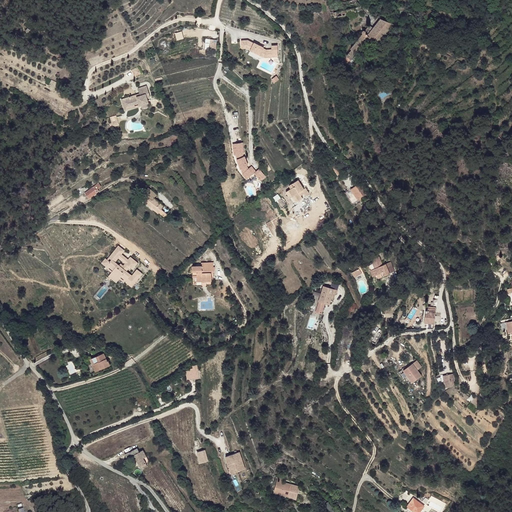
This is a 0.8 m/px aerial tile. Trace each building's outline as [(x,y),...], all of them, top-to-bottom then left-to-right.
[(330,5),(330,9),(333,9),(359,4),(356,0),(338,3),(336,4),(330,5)] [(334,13),(335,17),(350,14),(352,14),(354,12),(360,12),(364,13),(361,7),(355,8),(355,9),(334,13)] [(363,34),(343,59),(344,60),(346,62),(347,60),(349,62),(355,54),(356,55),(369,38),(378,43),(394,24),(381,19),(374,29),(370,25),(365,31),(364,31),(363,31),(362,32),(362,33),(363,34)] [(419,35),(412,45),(417,48),(422,40),(419,35)] [(263,48),(264,48),(254,43),(248,40),(241,41),(242,47),(246,47),(251,49),(250,50),(260,55),(260,54),(263,55),(272,55),(272,54),(278,53),(277,46),(271,46),(272,50),(266,50),(263,48)] [(54,89),(57,82),(51,79),(49,85),(49,86),(54,89)] [(149,103),(147,98),(150,97),(147,86),(138,89),(140,94),(125,99),(127,107),(139,103),(140,106),(149,103)] [(127,107),(125,99),(122,100),(125,111),(140,106),(139,103),(127,107)] [(244,157),(244,155),(245,154),(244,143),(237,144),(238,148),(234,149),(235,155),(236,155),(239,155),(240,159),(244,157)] [(254,174),(260,182),(266,177),(260,170),(256,173),(252,167),(249,170),(247,168),(248,165),(246,157),(244,157),(240,159),(238,160),(241,170),(243,169),(244,173),(242,174),(247,180),(254,174)] [(342,171),(338,165),(334,168),(338,174),(342,171)] [(298,181),(292,185),(302,199),(303,198),(301,196),(300,194),(303,192),(304,194),(306,196),(309,194),(305,188),(304,189),(298,181)] [(356,187),(352,190),(355,196),(358,194),(360,197),(367,192),(360,182),(355,185),(356,187)] [(154,192),(145,185),(141,191),(143,193),(148,197),(149,196),(150,197),(152,196),(154,192)] [(302,199),(292,185),(289,187),(291,190),(289,191),(293,198),(295,196),(299,201),(302,199)] [(85,192),(83,194),(86,199),(89,197),(97,192),(96,190),(93,186),(85,192)] [(161,204),(152,196),(150,197),(149,196),(148,197),(143,193),(139,197),(149,205),(150,204),(157,210),(161,204)] [(113,250),(118,254),(120,253),(123,249),(117,245),(113,250)] [(127,277),(134,282),(141,273),(136,269),(131,275),(125,270),(118,264),(114,261),(117,257),(122,260),(124,257),(120,253),(118,254),(113,250),(108,257),(110,259),(106,264),(112,269),(110,271),(118,278),(120,276),(125,280),(127,277)] [(376,255),(368,259),(370,263),(373,261),(375,266),(372,267),(370,267),(373,274),(375,273),(376,276),(388,271),(383,261),(380,263),(376,255)] [(123,266),(126,269),(129,266),(131,268),(137,262),(129,256),(127,259),(124,262),(125,263),(123,266)] [(100,262),(105,265),(106,264),(109,261),(104,257),(100,262)] [(213,263),(202,263),(202,265),(192,265),(192,277),(196,277),(196,281),(202,281),(202,278),(212,278),(212,271),(214,271),(213,263)] [(354,277),(362,273),(360,269),(352,272),(354,277)] [(489,270),(483,273),(487,281),(493,278),(489,270)] [(115,282),(118,278),(110,271),(107,275),(115,282)] [(124,281),(130,286),(134,282),(127,277),(125,280),(124,281)] [(323,314),(325,304),(332,305),(336,288),(323,285),(316,312),(323,314)] [(429,310),(424,309),(423,320),(433,322),(434,311),(429,310)] [(109,359),(105,351),(91,358),(97,370),(102,368),(101,363),(105,361),(109,359)] [(423,366),(418,359),(404,368),(413,381),(423,375),(419,369),(423,366)] [(457,381),(455,372),(445,374),(447,382),(448,382),(449,387),(452,387),(454,386),(457,381)] [(336,429),(331,425),(327,430),(332,434),(336,429)] [(342,434),(336,429),(332,434),(338,439),(342,434)] [(139,451),(137,448),(129,452),(129,451),(124,454),(127,458),(133,454),(140,466),(146,462),(143,457),(146,456),(142,450),(139,451)] [(239,450),(225,455),(229,466),(227,467),(229,473),(245,467),(239,450)] [(289,489),(274,485),(271,496),(285,500),(289,489)] [(417,511),(424,503),(413,495),(410,498),(412,500),(408,505),(417,511)]
